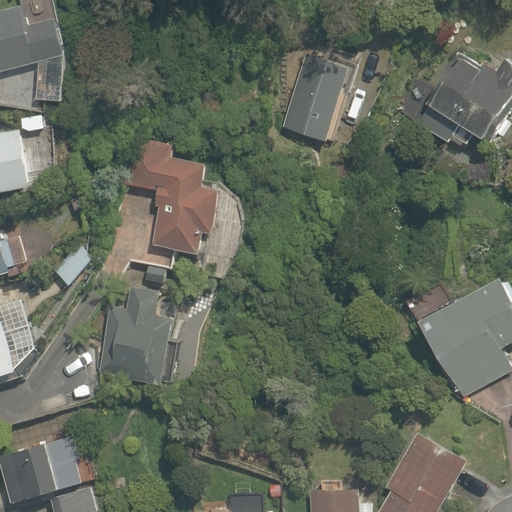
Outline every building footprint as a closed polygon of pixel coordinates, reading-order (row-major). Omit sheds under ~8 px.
[(0,4),(0,70),(57,48),(52,0),(18,0),(19,1),(0,4)] [(326,136),(349,53),(307,42),(284,125),(326,136)] [(511,61),(501,56),(495,69),(453,49),(448,59),(440,55),(429,76),(438,80),(418,123),(486,156),(511,101),(511,61)] [(0,185),(28,182),(19,122),(0,124),(0,185)] [(214,225),(216,175),(203,174),(205,147),(146,142),(122,184),(156,186),(154,242),(200,245),(200,224),(214,225)] [(502,262),(411,306),(459,394),(510,367),(496,342),(511,333),(511,271),(509,274),(502,262)] [(127,301),(110,301),(106,370),(177,374),(179,340),(168,339),(170,304),(159,303),(160,285),(144,284),(144,272),(129,271),(127,301)] [(5,281),(7,295),(39,290),(37,276),(5,281)] [(21,318),(6,323),(0,300),(0,372),(20,367),(18,361),(32,357),(21,318)] [(390,486),(375,511),(431,511),(466,451),(413,420),(379,480),(390,486)] [(51,511),(84,511),(96,509),(85,475),(66,421),(0,443),(0,446),(17,498),(44,489),(51,511)] [(355,511),(355,473),(313,474),(312,511),(355,511)] [(282,511),(283,499),(222,503),(222,511),(282,511)]
